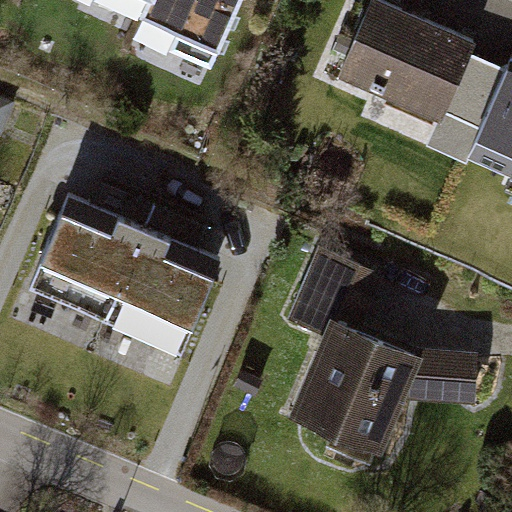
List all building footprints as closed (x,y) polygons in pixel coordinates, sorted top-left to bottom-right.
[(115,0),(142,12),(147,0),(115,0)] [(241,0),(147,0),(142,12),(221,47),(241,0)] [(478,38),(390,0),(371,0),(339,73),(442,119),(445,111),(472,52),(478,38)] [(511,69),(472,52),(445,111),(511,140),(511,69)] [(30,285),(107,317),(159,194),(105,171),(92,200),(70,191),(30,285)] [(212,217),(159,194),(107,317),(183,349),(223,255),(200,245),(212,217)] [(290,317),(328,333),(333,321),(362,333),(387,271),(320,244),(290,317)] [(362,333),(333,321),(328,333),(294,417),(375,450),(415,354),(362,333)] [(478,404),(481,352),(415,348),(415,354),(412,401),(478,404)]
